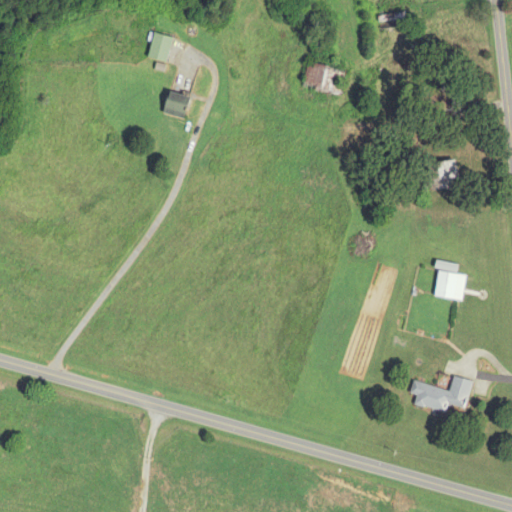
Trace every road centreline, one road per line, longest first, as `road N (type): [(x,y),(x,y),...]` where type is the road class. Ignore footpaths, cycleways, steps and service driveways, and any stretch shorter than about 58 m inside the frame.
road 1 (residential): [(0,362),(511,504)]
road 2 (residential): [(511,145),(495,0)]
